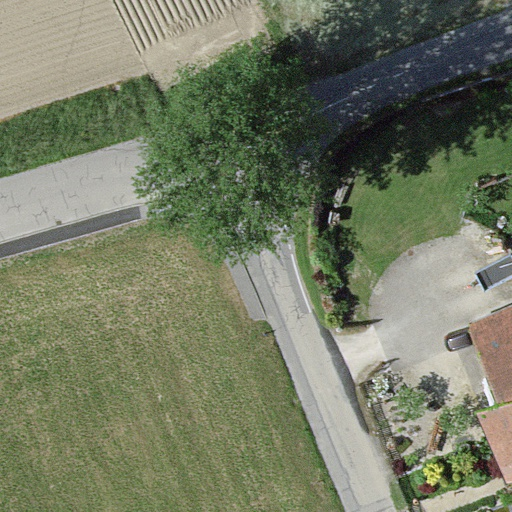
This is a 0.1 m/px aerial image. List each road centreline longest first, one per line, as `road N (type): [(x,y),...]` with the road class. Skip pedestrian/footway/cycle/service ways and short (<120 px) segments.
road 1 (residential): [(377,511),(242,156)]
road 2 (residential): [(511,48),(242,156)]
road 3 (tertiary): [(242,156),(0,222)]
